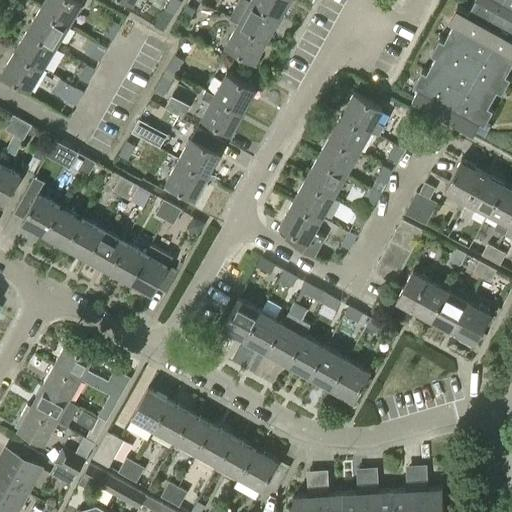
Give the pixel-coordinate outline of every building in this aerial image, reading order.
[(68,22),(81,0),(80,0),(44,0),(41,6),(68,22)] [(173,14),(181,1),(179,0),(169,0),(164,8),(173,14)] [(238,20),(266,36),(278,15),(252,0),(239,0),(230,16),(238,20)] [(252,0),(278,15),(286,0),(252,0)] [(511,0),(472,0),(474,1),(511,21),(511,0)] [(511,35),(511,21),(474,1),(468,11),(511,35)] [(188,22),(196,9),(187,4),(179,17),(188,22)] [(55,43),(68,22),(41,6),(28,27),(55,43)] [(506,70),(511,60),(511,35),(468,11),(462,7),(446,36),(506,70)] [(163,12),(155,25),(164,30),(171,17),(163,12)] [(112,38),(119,24),(110,20),(103,33),(112,38)] [(254,58),(266,36),(238,20),(225,42),(254,58)] [(42,65),(55,43),(28,27),(16,49),(42,65)] [(490,99),(506,70),(446,36),(430,66),(490,99)] [(100,60),(107,47),(98,42),(91,55),(100,60)] [(29,86),(42,65),(16,49),(3,71),(29,86)] [(176,72),(183,59),(175,54),(167,67),(176,72)] [(88,82),(95,69),(86,64),(79,77),(88,82)] [(474,128),(490,99),(430,66),(413,95),(474,128)] [(242,107),(254,86),(226,70),(214,92),(242,107)] [(164,94),(171,81),(162,76),(155,90),(164,94)] [(62,79),(55,92),(67,99),(76,103),(83,90),(75,85),(62,79)] [(213,93),(206,89),(202,96),(209,100),(202,114),(230,130),(242,107),(214,92),(213,93)] [(378,134),(384,125),(375,119),(382,105),(354,90),(341,112),(370,128),(369,129),(378,134)] [(184,115),(190,103),(172,93),(165,104),(184,115)] [(410,139),(416,126),(415,125),(421,113),(411,108),(404,121),(407,122),(400,135),(410,139)] [(358,150),(369,129),(370,128),(341,112),(329,134),(358,150)] [(15,134),(22,119),(13,114),(5,128),(15,134)] [(140,136),(148,123),(139,118),(131,131),(140,136)] [(15,154),(32,124),(22,119),(15,134),(6,149),(15,154)] [(207,171),(219,149),(190,133),(178,156),(207,171)] [(346,172),(358,150),(329,134),(317,156),(346,172)] [(128,158),(135,145),(127,140),(119,153),(128,158)] [(397,161),(404,148),(395,143),(388,157),(397,161)] [(33,173),(44,154),(35,149),(24,168),(33,173)] [(79,171),(87,156),(78,151),(69,165),(79,171)] [(87,156),(79,171),(88,176),(96,161),(87,156)] [(195,194),(207,171),(178,156),(166,178),(195,194)] [(334,193),(346,172),(317,156),(305,178),(334,193)] [(462,208),(484,169),(462,156),(444,188),(460,197),(456,204),(462,208)] [(0,198),(5,201),(21,173),(0,160),(0,198)] [(385,183),(392,170),(384,165),(376,178),(385,183)] [(487,212),(505,181),(484,169),(462,208),(459,214),(470,219),(477,206),(487,212)] [(122,194),(130,180),(120,175),(113,190),(120,194),(122,194)] [(321,216),(334,193),(305,178),(293,200),(321,216)] [(131,200),(139,185),(130,180),(122,194),(131,200)] [(427,196),(433,185),(424,180),(418,191),(427,196)] [(495,228),(503,233),(511,215),(511,184),(505,181),(487,212),(499,219),(495,228)] [(373,204),(380,192),(372,187),(365,200),(373,204)] [(427,196),(418,191),(416,190),(410,201),(431,212),(437,201),(427,196)] [(45,232),(61,203),(38,191),(22,220),(45,232)] [(164,218),(173,204),(163,199),(155,213),(164,218)] [(314,254),(325,235),(314,229),(321,216),(293,200),(280,222),(291,228),(285,238),(314,254)] [(426,222),(431,212),(410,201),(405,211),(426,222)] [(66,244),(82,215),(61,203),(45,232),(66,244)] [(173,204),(164,218),(174,223),(182,209),(173,204)] [(361,227),(369,213),(360,208),(353,222),(361,227)] [(87,256),(103,227),(82,215),(66,244),(87,256)] [(511,215),(503,233),(511,237),(511,215)] [(416,239),(422,228),(402,217),(396,228),(416,239)] [(109,268),(125,239),(103,227),(87,256),(109,268)] [(410,251),(416,239),(396,228),(390,239),(410,251)] [(350,248),(357,235),(348,230),(341,244),(350,248)] [(130,280),(146,251),(125,239),(109,268),(130,280)] [(404,261),(410,251),(390,239),(384,250),(404,261)] [(485,248),(472,241),(469,246),(490,258),(496,246),(488,242),(485,248)] [(146,251),(130,280),(152,292),(173,256),(151,243),(146,251)] [(500,263),(506,252),(496,246),(490,258),(500,263)] [(461,264),(467,252),(457,247),(451,259),(461,264)] [(399,271),(404,261),(384,250),(379,260),(399,271)] [(270,272),(275,264),(262,256),(257,265),(270,272)] [(481,275),(487,264),(479,259),(472,271),(481,275)] [(394,281),(399,271),(379,260),(373,270),(394,281)] [(491,281),(497,269),(487,264),(481,275),(491,281)] [(430,317),(446,287),(413,268),(396,299),(430,317)] [(293,285),(298,276),(284,269),(280,277),(293,285)] [(315,296),(319,288),(306,280),(301,289),(315,296)] [(471,293),(451,282),(447,287),(446,287),(430,317),(451,329),(471,293)] [(336,308),(341,300),(328,292),(323,301),(336,308)] [(473,341),(490,311),(469,300),(473,294),(471,293),(451,329),(473,341)] [(244,337),(260,308),(238,295),(222,324),(244,337)] [(358,320),(361,316),(363,312),(350,304),(345,313),(358,320)] [(266,350),(283,321),(260,308),(244,337),(266,350)] [(310,323),(289,310),(283,321),(266,350),(288,362),(304,333),(310,323)] [(380,332),(385,324),(371,316),(366,325),(380,332)] [(310,374),(326,346),(304,333),(288,362),(310,374)] [(109,379),(86,366),(92,355),(66,340),(54,362),(80,376),(80,377),(109,394),(108,395),(113,398),(116,394),(120,396),(131,376),(115,368),(109,379)] [(332,387),(348,358),(326,346),(310,374),(332,387)] [(354,400),(370,371),(348,358),(332,387),(354,400)] [(68,398),(80,377),(80,376),(54,362),(42,383),(68,398)] [(42,383),(30,404),(56,419),(67,426),(79,404),(68,398),(42,383)] [(154,427),(170,398),(148,386),(132,415),(154,427)] [(107,420),(120,396),(116,394),(113,398),(108,395),(97,415),(107,420)] [(176,439),(191,410),(170,398),(154,427),(176,439)] [(19,416),(22,418),(17,426),(44,441),(56,419),(30,404),(27,402),(19,416)] [(197,451),(213,422),(191,410),(176,439),(197,451)] [(96,439),(107,420),(97,415),(85,437),(89,440),(92,436),(96,439)] [(219,463),(235,434),(213,422),(197,451),(219,463)] [(109,465),(124,439),(108,430),(94,456),(109,465)] [(240,474),(256,446),(235,434),(219,463),(240,474)] [(77,472),(83,462),(96,439),(92,436),(89,440),(85,437),(75,454),(63,447),(55,461),(77,472)] [(263,487),(278,458),(256,446),(240,474),(263,487)] [(28,460),(6,447),(0,458),(0,475),(27,491),(41,466),(28,459),(28,460)] [(127,475),(135,461),(127,456),(119,470),(127,475)] [(71,483),(76,473),(55,461),(50,472),(71,483)] [(124,480),(93,463),(89,461),(77,482),(90,489),(97,476),(122,491),(125,487),(121,485),(124,480)] [(137,481),(145,466),(135,461),(127,475),(137,481)] [(403,472),(431,473),(431,461),(403,461),(403,472)] [(354,463),(354,473),(387,472),(387,463),(354,463)] [(0,507),(8,511),(14,511),(27,491),(0,475),(0,507)] [(141,502),(146,493),(124,480),(121,485),(125,487),(122,491),(141,502)] [(170,499),(178,485),(169,480),(161,494),(170,499)] [(429,487),(428,481),(418,482),(419,511),(445,511),(444,486),(429,487)] [(394,511),(419,511),(418,482),(408,482),(408,488),(393,489),(394,511)] [(379,489),(379,484),(368,485),(369,511),(394,511),(393,489),(379,489)] [(180,505),(188,491),(178,485),(170,499),(180,505)] [(369,511),(368,485),(358,485),(358,491),(344,491),(344,511),(369,511)] [(294,511),(319,511),(318,486),(308,487),(308,493),(294,494),(294,511)] [(330,492),(329,486),(318,486),(319,511),(344,511),(344,491),(330,492)] [(159,511),(166,511),(163,509),(166,504),(146,493),(141,502),(159,511)] [(54,511),(57,507),(47,502),(41,511),(54,511)] [(108,511),(110,510),(97,503),(76,510),(76,511),(108,511)]
